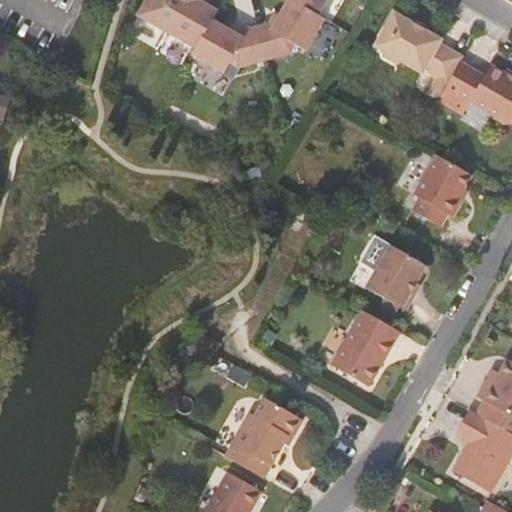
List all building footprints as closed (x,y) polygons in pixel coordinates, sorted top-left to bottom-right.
[(147,0),(139,15),(197,48),(193,55),(226,74),(232,63),(240,68),(292,54),(297,45),(307,51),(326,18),(319,15),(327,0),(289,0),(281,14),(274,26),(270,23),(243,31),(241,35),(229,28),(215,20),(220,10),(208,4),(203,1),(203,0),(147,0)] [(270,23),(274,26),(281,14),(277,12),(270,23)] [(439,77),(429,94),(440,101),(461,62),(464,57),(441,43),(443,40),(395,13),(376,46),(383,50),(384,54),(395,61),(400,60),(424,73),(426,70),(439,77)] [(232,24),(229,28),(241,35),(243,31),(232,24)] [(511,76),(507,74),(492,65),(485,76),(461,62),(440,101),(464,115),(472,100),(493,112),(494,117),(505,123),(510,122),(511,122),(511,76)] [(477,178),(442,158),(419,197),(424,200),(417,213),(445,229),(452,216),(458,219),(467,204),(464,201),(469,191),(477,178)] [(464,201),(467,204),(473,194),(469,191),(464,201)] [(411,294),(416,283),(427,266),(392,245),(367,288),(406,310),(415,297),(411,294)] [(421,285),(416,283),(411,294),(415,297),(421,285)] [(369,386),(400,331),(364,311),(333,365),(369,386)] [(222,343),(207,335),(202,345),(218,353),(222,343)] [(496,380),(490,376),(478,397),(511,415),(511,361),(508,359),(500,373),(496,380)] [(494,369),(490,376),(496,380),(500,373),(494,369)] [(226,456),(264,478),(286,441),(289,434),(294,437),(304,420),(265,398),(255,415),(251,413),(226,456)] [(491,493),(511,457),(511,433),(471,410),(457,434),(470,442),(473,443),(470,450),(466,448),(453,471),(491,493)] [(206,511),(250,511),(263,491),(230,472),(206,511)]
